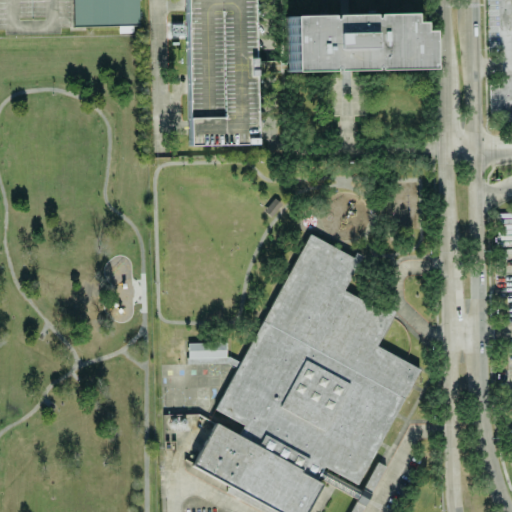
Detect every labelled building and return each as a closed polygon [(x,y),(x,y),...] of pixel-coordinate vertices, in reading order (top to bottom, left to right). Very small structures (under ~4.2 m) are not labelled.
[(69,0),(134,0),(135,24),(70,25),(69,0)] [(250,0),(183,0),(187,144),(254,142),(250,0)] [(422,29),(413,29),(413,20),(404,20),(403,12),(283,14),(284,70),(422,68),(422,29)] [(278,511),(185,461),(309,232),(359,260),(343,289),(391,315),(375,343),(419,367),(357,482),(329,467),(304,511),(278,511)] [(224,341),(186,340),(186,361),(234,362),(234,356),(224,356),(224,341)]
